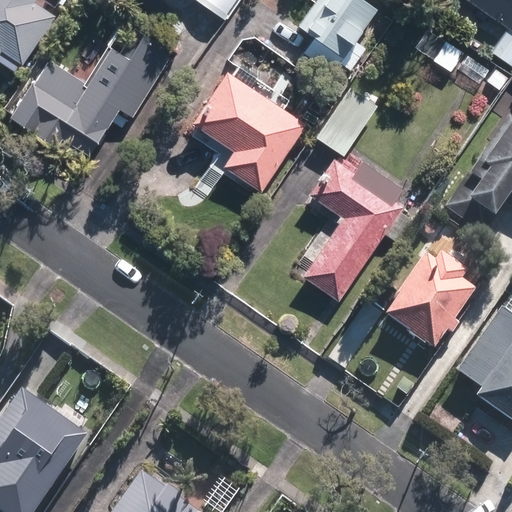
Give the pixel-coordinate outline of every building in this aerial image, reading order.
[(0,0),(0,57),(13,67),(18,59),(20,61),(54,12),(35,0),(0,0)] [(195,0),(222,19),(235,0),(195,0)] [(359,0),(309,0),(292,25),(310,37),(291,64),(311,78),(318,67),(327,74),(335,63),(346,71),(362,49),(350,40),(372,9),(359,0)] [(489,52),(509,66),(511,62),(511,0),(464,0),(505,28),(489,52)] [(414,42),(430,53),(441,37),(425,26),(414,42)] [(122,94),(83,69),(94,52),(59,30),(59,29),(44,53),(42,56),(43,57),(32,74),(14,102),(62,133),(64,129),(90,145),(122,94)] [(442,35),(441,37),(430,53),(429,55),(448,67),(461,47),(442,35)] [(146,50),(120,89),(140,102),(166,63),(146,50)] [(487,65),(466,51),(455,66),(477,80),(487,65)] [(505,72),(493,64),(484,77),(496,86),(505,72)] [(296,120),(221,69),(185,121),(227,149),(216,165),(255,191),(298,128),(310,136),(331,104),(315,93),(296,120)] [(347,83),(313,132),(341,151),(375,102),(347,83)] [(511,117),(507,115),(468,175),(477,182),(465,201),(492,219),(511,188),(511,117)] [(396,238),(412,216),(397,206),(401,201),(329,151),(303,188),(338,212),(298,270),(335,295),(382,228),(396,238)] [(465,272),(438,253),(432,261),(423,255),(394,295),(396,296),(382,316),(432,351),(446,331),(451,335),(467,312),(462,309),(475,291),(459,280),(465,272)] [(511,319),(497,309),(454,373),(478,389),(472,398),(511,425),(511,319)] [(87,435),(21,389),(0,417),(0,502),(5,506),(19,486),(40,501),(87,435)] [(199,511),(139,470),(109,511),(199,511)]
